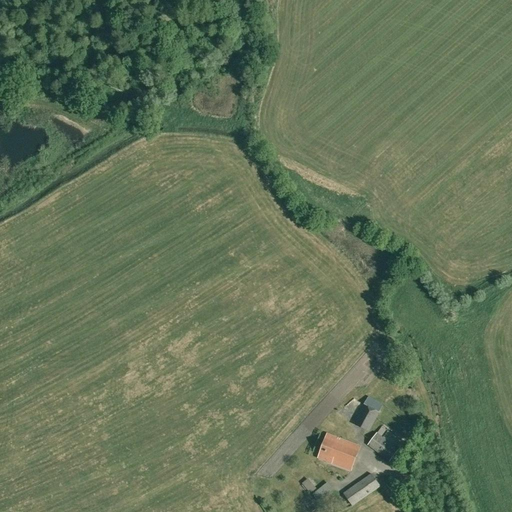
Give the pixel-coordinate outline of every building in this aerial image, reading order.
[(383,405),(368,397),(353,423),(369,432),(383,405)] [(342,418),(339,423),(350,429),(353,424),(342,418)] [(351,470),(360,446),(327,434),(318,458),(351,470)] [(377,434),(368,445),(389,461),(398,449),(377,434)] [(352,505),(380,486),(372,474),(344,494),(352,505)] [(303,480),(310,491),(317,487),(310,476),(303,480)] [(318,502),(334,490),(328,482),(313,495),(318,502)]
